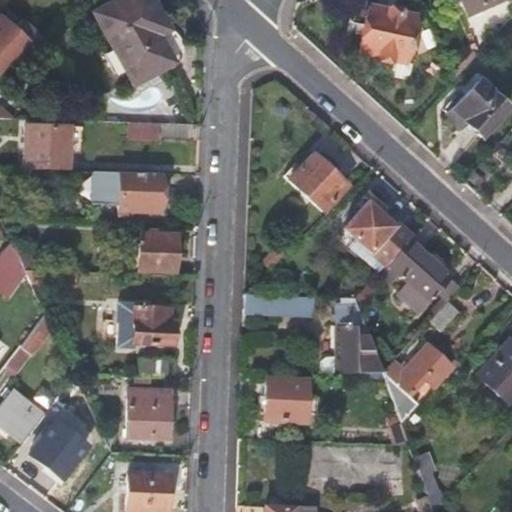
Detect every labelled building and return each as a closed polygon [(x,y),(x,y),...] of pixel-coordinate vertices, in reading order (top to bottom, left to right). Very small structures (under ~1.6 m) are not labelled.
[(134,84),(173,63),(157,35),(167,29),(150,0),(116,0),(95,12),(134,84)] [(461,0),(467,14),(497,0),(461,0)] [(357,56),(405,64),(414,14),(367,5),(357,56)] [(17,65),(33,47),(0,17),(0,68),(10,58),(17,65)] [(405,64),(387,61),(385,70),(391,75),(400,77),(408,74),(410,63),(405,63),(405,64)] [(443,117),(458,131),(464,124),(480,138),(508,107),(477,78),(443,117)] [(157,123),(127,123),(127,139),(157,139),(157,123)] [(21,124),(20,169),(67,170),(67,125),(21,124)] [(321,212),(346,186),(310,153),(285,179),(321,212)] [(158,173),(92,172),(91,204),(118,204),(117,215),(131,216),(131,211),(157,211),(158,173)] [(341,228),(382,265),(385,262),(406,239),(410,234),(397,222),(393,227),(365,202),(341,228)] [(175,273),(176,233),(138,231),(136,272),(175,273)] [(445,276),(406,239),(385,262),(397,273),(405,281),(394,293),(413,310),(433,288),(445,276)] [(0,293),(5,297),(24,272),(23,270),(9,240),(0,252),(0,293)] [(260,261),(268,270),(284,254),(276,245),(260,261)] [(397,273),(385,262),(382,265),(378,269),(390,281),(397,273)] [(42,282),(37,270),(23,270),(24,272),(30,284),(42,282)] [(74,284),(75,272),(37,270),(42,282),(74,284)] [(457,287),(445,276),(433,288),(445,300),(457,287)] [(306,315),(308,296),(242,295),(242,312),(306,315)] [(331,371),(380,375),(378,373),(351,298),(339,297),(339,305),(333,305),(332,357),(331,371)] [(456,312),(444,301),(443,303),(426,321),(437,332),(456,312)] [(171,345),(172,321),(163,320),(164,308),(129,306),(129,303),(113,302),(113,323),(127,324),(127,344),(171,345)] [(31,356),(52,330),(43,312),(17,347),(31,356)] [(506,404),(511,397),(511,342),(507,338),(473,376),(506,404)] [(401,368),(391,359),(378,373),(380,375),(382,383),(398,422),(412,405),(405,398),(421,381),(431,390),(450,368),(423,344),(401,368)] [(331,371),(332,357),(323,357),(317,362),(317,371),(331,371)] [(138,359),(137,378),(170,379),(171,361),(138,359)] [(303,424),(305,380),(264,377),(262,422),(303,424)] [(0,427),(18,442),(40,412),(9,389),(0,400),(0,427)] [(166,440),(168,390),(126,389),(124,438),(166,440)] [(398,422),(394,413),(383,417),(386,427),(385,428),(390,444),(406,445),(403,437),(398,423),(398,422)] [(60,479),(85,446),(52,421),(26,455),(60,479)] [(427,451),(410,457),(431,511),(433,511),(468,473),(459,466),(437,489),(431,473),(434,471),(427,451)] [(109,476),(99,467),(85,486),(95,494),(109,476)] [(164,511),(166,475),(125,472),(123,511),(164,511)]
